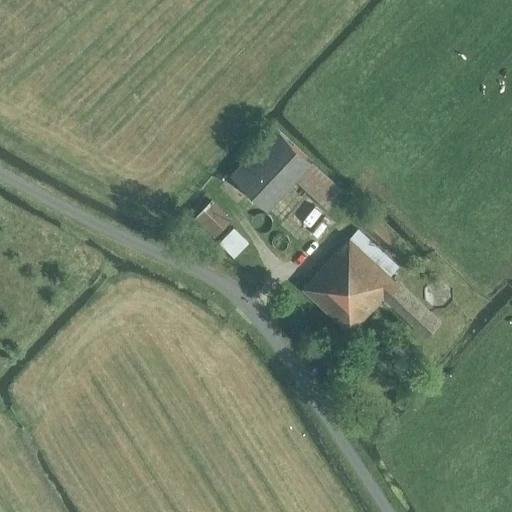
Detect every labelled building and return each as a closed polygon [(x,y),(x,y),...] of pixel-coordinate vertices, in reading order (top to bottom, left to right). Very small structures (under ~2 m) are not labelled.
[(345,189),(277,125),(232,174),(270,209),(297,179),(328,208),(345,189)] [(218,236),(231,222),(213,202),(199,216),(218,236)] [(386,246),(397,235),(374,213),(363,225),(386,246)] [(235,256),(248,243),(235,228),(222,241),(235,256)] [(443,321),(415,294),(399,279),(406,272),(359,229),(303,287),(350,331),(384,295),(427,336),(443,321)]
